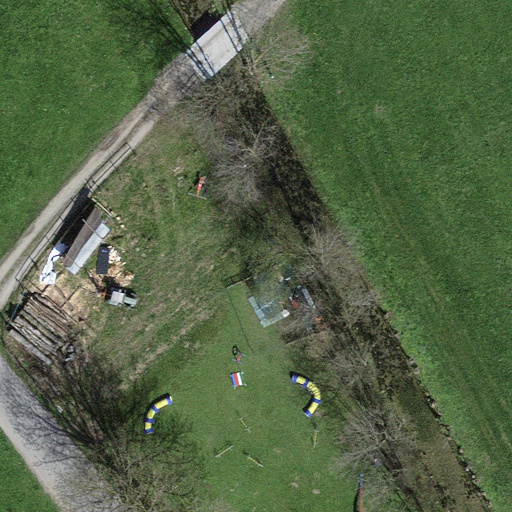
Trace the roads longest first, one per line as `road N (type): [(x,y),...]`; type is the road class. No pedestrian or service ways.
road 1 (track): [(0,296),(260,0)]
road 2 (residential): [(90,511),(0,408)]
